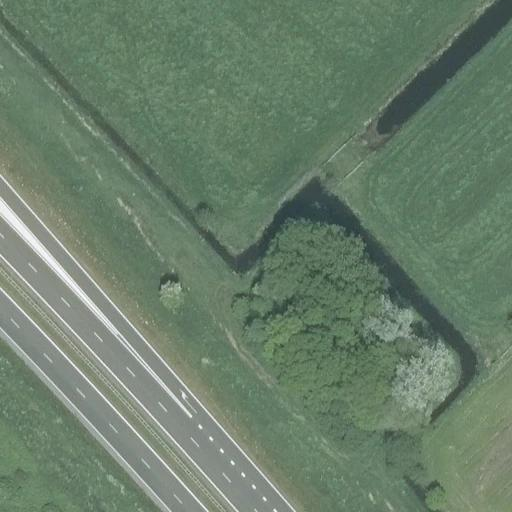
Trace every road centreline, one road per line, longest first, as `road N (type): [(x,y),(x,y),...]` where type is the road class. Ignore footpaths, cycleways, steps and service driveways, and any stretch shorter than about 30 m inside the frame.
road 1 (trunk): [(180,429),(0,192)]
road 2 (trunk): [(0,309),(187,511)]
road 3 (trunk): [(180,429),(0,235)]
